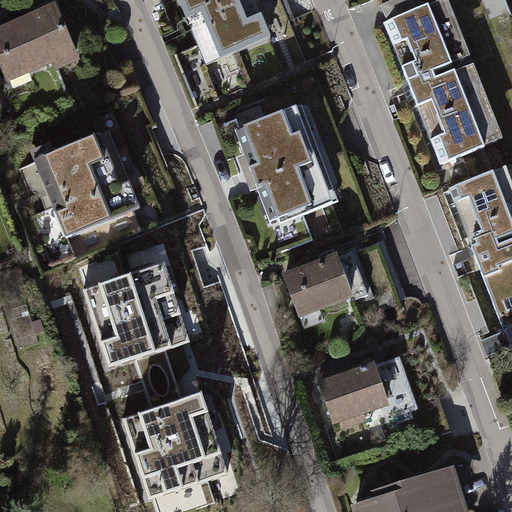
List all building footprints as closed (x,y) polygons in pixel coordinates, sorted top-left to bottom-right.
[(259,0),(217,0),(202,6),(224,62),(276,41),(259,0)] [(448,4),(384,28),(407,89),(438,169),(502,145),(448,4)] [(60,14),(0,36),(0,63),(10,89),(78,63),(60,14)] [(302,108),(232,133),(268,231),(338,206),(302,108)] [(108,138),(35,166),(66,245),(139,217),(108,138)] [(511,171),(509,166),(450,189),(505,329),(511,326),(511,171)] [(355,258),(286,283),(301,324),(370,300),(355,258)] [(164,263),(84,289),(109,367),(190,341),(164,263)] [(40,308),(12,316),(22,354),(50,347),(40,308)] [(400,363),(323,388),(338,435),(415,411),(400,363)] [(201,392),(124,418),(150,499),(228,474),(201,392)] [(400,500),(354,511),(464,511),(455,477),(398,492),(400,500)]
